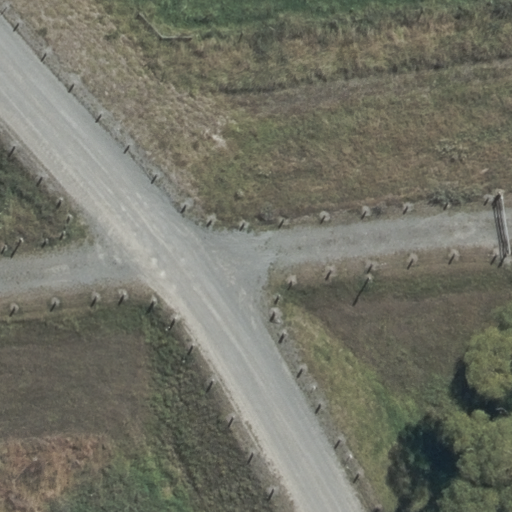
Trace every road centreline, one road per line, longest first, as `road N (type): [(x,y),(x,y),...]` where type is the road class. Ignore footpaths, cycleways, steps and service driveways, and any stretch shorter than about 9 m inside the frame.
road 1 (residential): [(0,66),(186,267),(327,511)]
road 2 (track): [(511,232),(0,289)]
